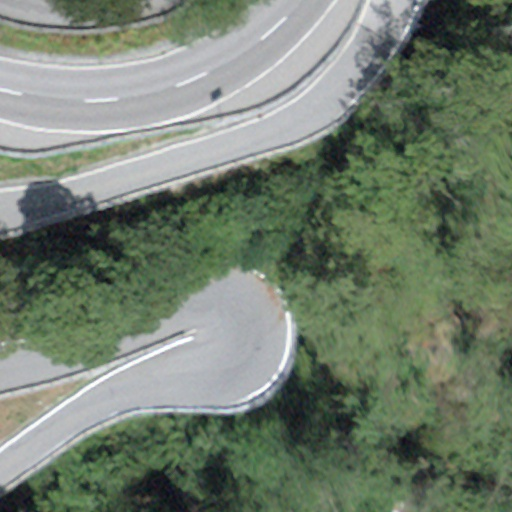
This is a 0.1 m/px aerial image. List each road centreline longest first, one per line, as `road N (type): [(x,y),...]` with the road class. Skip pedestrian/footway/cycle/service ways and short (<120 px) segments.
road 1 (unclassified): [(0,371),(119,340),(209,298),(246,306),(255,333),(224,364),(127,390),(0,468)]
road 2 (unclassified): [(397,0),(369,54),(312,111),(116,184),(0,213)]
road 3 (secondary): [(302,0),(255,45),(161,91),(90,105),(0,91)]
